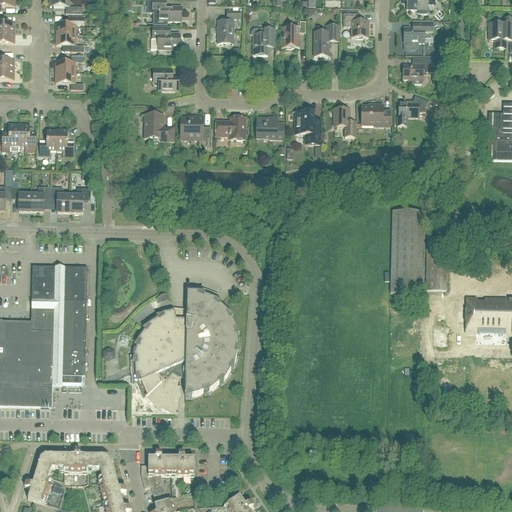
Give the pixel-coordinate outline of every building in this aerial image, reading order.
[(14,0),(0,0),(0,15),(2,16),(2,10),(15,10),(14,0)] [(69,0),(49,0),(49,9),(65,10),(65,17),(82,17),(82,9),(69,9),(69,0)] [(406,0),(406,12),(427,12),(427,1),(435,1),(434,0),(406,0)] [(165,9),(166,2),(152,2),(150,2),(148,2),(148,15),(154,15),(154,26),(167,26),(167,24),(179,24),(179,9),(165,9)] [(357,24),(357,17),(343,17),(343,30),(351,30),(351,41),(368,41),(368,24),(357,24)] [(56,27),(55,38),(76,38),(76,27),(84,27),(84,21),(71,21),(67,21),(67,27),(56,27)] [(495,43),(494,51),(506,52),(506,43),(505,43),(505,37),(511,37),(511,21),(505,21),(505,27),(489,27),(488,43),(495,43)] [(217,46),(233,47),(233,24),(218,24),(217,46)] [(282,38),(282,51),(280,51),(294,52),(294,51),(299,51),(299,50),(298,50),(299,36),(305,36),(305,24),(300,24),(299,31),(281,30),(281,31),(282,31),(282,38)] [(412,24),(412,31),(404,30),(403,45),(405,45),(404,52),(412,53),(413,52),(415,51),(416,50),(417,49),(417,47),(417,45),(424,45),(424,36),(431,37),(431,24),(412,24)] [(0,35),(14,36),(14,26),(0,25),(0,35)] [(314,59),(329,60),(329,51),(330,51),(330,45),(338,45),(338,29),(326,29),(326,35),(314,35),(314,59)] [(157,52),(179,53),(179,36),(169,36),(169,30),(164,30),(152,30),(152,39),(157,39),(157,52)] [(251,37),(253,37),(253,58),(267,58),(267,45),(274,45),(275,31),(263,31),(254,31),(251,34),(251,37)] [(14,36),(0,35),(0,46),(14,47),(14,36)] [(71,55),(83,55),(83,48),(75,48),(76,38),(55,38),(55,49),(71,49),(71,55)] [(55,65),(55,75),(75,76),(75,65),(83,65),(83,59),(71,59),(71,65),(55,65)] [(413,87),(421,87),(423,85),(423,75),(433,75),(433,61),(416,61),(416,68),(403,68),(403,82),(411,82),(411,85),(413,87)] [(0,72),(14,73),(14,62),(0,62),(0,72)] [(14,73),(0,72),(0,83),(14,83),(14,73)] [(178,79),(167,79),(167,72),(153,72),(153,79),(158,79),(158,93),(178,94),(178,79)] [(75,76),(55,75),(55,86),(70,87),(70,93),(83,93),(83,86),(75,86),(75,76)] [(484,96),(490,101),(494,97),(494,95),(490,90),(484,96)] [(397,129),(406,129),(406,120),(417,120),(418,114),(425,115),(425,110),(427,104),(415,99),(412,104),(412,107),(398,107),(398,120),(397,120),(397,129)] [(487,159),(487,163),(511,163),(511,106),(503,106),(503,116),(488,115),(487,159)] [(382,113),(382,107),(368,107),(368,109),(361,109),(361,127),(374,128),(373,130),(390,130),(390,113),(382,113)] [(344,130),(344,140),(355,140),(355,126),(348,126),(349,112),(334,112),(334,130),(344,130)] [(295,138),(308,138),(307,148),(319,148),(320,131),(313,131),(313,115),(295,114),(295,138)] [(161,144),(173,145),(174,130),(163,130),(163,118),(144,118),(144,141),(161,142),(161,144)] [(198,143),(197,150),(210,150),(210,130),(203,130),(203,120),(194,120),(194,121),(180,121),(180,142),(198,143)] [(256,140),(269,140),(269,142),(283,143),(284,126),(277,126),(277,120),(269,120),(269,121),(256,121),(256,140)] [(229,143),(245,143),(245,121),(229,121),(229,125),(215,124),(215,139),(229,139),(229,143)] [(18,154),(19,149),(18,149),(19,128),(19,127),(19,126),(8,126),(8,128),(5,128),(5,141),(2,141),(1,154),(12,154),(18,154)] [(18,149),(19,149),(24,149),(24,154),(35,154),(36,141),(29,141),(29,127),(19,127),(19,128),(18,149)] [(57,133),(56,154),(62,154),(62,159),(73,159),(73,146),(67,146),(67,132),(56,132),(56,133),(57,133)] [(50,154),(56,154),(57,133),(56,133),(46,133),(46,146),(39,146),(39,158),(50,159),(50,154)] [(5,202),(12,202),(12,190),(0,189),(0,214),(5,215),(5,202)] [(18,215),(31,215),(31,197),(24,197),(24,190),(12,190),(12,202),(18,202),(18,215)] [(43,203),(50,203),(50,190),(38,190),(38,197),(31,197),(31,215),(43,215),(43,203)] [(56,216),(69,216),(69,198),(63,198),(63,191),(50,190),(50,203),(57,203),(56,216)] [(69,198),(69,216),(81,216),(82,204),(88,204),(89,191),(76,191),(76,198),(69,198)] [(390,296),(422,296),(424,215),(393,214),(390,296)] [(425,293),(446,294),(448,258),(428,257),(425,293)] [(31,299),(31,302),(34,302),(35,302),(35,308),(35,312),(31,312),(31,324),(0,323),(0,409),(46,410),(50,411),(51,411),(52,389),(57,389),(62,389),(62,388),(81,388),(84,386),(84,383),(84,379),(87,270),(60,269),(32,269),(31,299)] [(138,342),(133,359),(130,358),(131,379),(132,378),(134,378),(135,385),(140,395),(153,408),(154,407),(170,415),(177,415),(180,389),(176,388),(180,375),(184,376),(184,377),(185,377),(184,398),(191,398),(192,399),(209,393),(223,382),(224,383),(233,367),(234,368),(238,350),(236,332),(228,316),(228,315),(215,303),(218,296),(200,289),(197,295),(187,295),(186,321),(186,322),(176,322),(174,313),(162,316),(163,317),(148,327),(137,342),(138,342)] [(511,306),(507,306),(506,301),(485,301),(484,305),(477,304),(476,300),(467,300),(466,336),(477,337),(477,329),(504,331),(504,337),(511,336),(511,306)] [(63,471),(63,476),(87,476),(87,472),(88,458),(79,458),(80,452),(74,452),(74,458),(63,458),(63,471)] [(160,478),(171,479),(171,460),(161,460),(161,454),(156,454),(156,460),(148,460),(148,468),(148,478),(160,478)] [(171,460),(171,479),(194,479),(194,461),(184,460),(184,454),(179,454),(178,460),(171,460)] [(51,471),(63,471),(63,458),(45,458),(40,461),(34,479),(47,483),(51,471)] [(88,458),(87,472),(99,472),(102,484),(116,480),(111,462),(106,459),(88,458)] [(151,490),(155,505),(167,502),(160,478),(148,478),(148,468),(141,468),(141,479),(144,491),(151,490)] [(27,502),(45,507),(52,484),(47,483),(34,479),(32,487),(26,485),(24,490),(30,491),(27,502)] [(102,484),(98,485),(104,507),(121,502),(120,496),(126,494),(125,489),(118,491),(116,480),(102,484)] [(239,499),(224,509),(225,511),(247,511),(248,511),(253,508),(250,504),(245,507),(239,499)] [(104,507),(105,511),(130,511),(130,509),(124,510),(121,502),(104,507)] [(174,511),(172,503),(154,508),(155,511),(174,511)]
